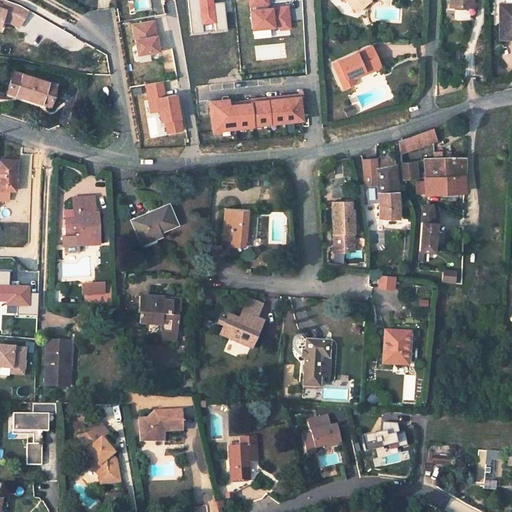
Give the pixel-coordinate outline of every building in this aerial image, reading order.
[(211,0),(197,0),(200,24),(214,22),(211,0)] [(268,0),(248,0),(251,30),(290,27),(287,6),(269,7),(268,0)] [(451,0),(452,11),(473,12),(472,0),(451,0)] [(19,7),(4,1),(0,10),(0,9),(0,24),(4,13),(8,15),(6,21),(18,28),(28,12),(19,7)] [(511,2),(504,2),(503,36),(511,36),(511,2)] [(152,19),(129,24),(135,54),(158,50),(152,19)] [(367,47),(341,62),(345,70),(341,72),(348,86),(358,81),(354,75),(365,69),(366,71),(381,63),(372,44),(367,47)] [(56,86),(16,71),(8,91),(49,107),(56,86)] [(162,81),(144,84),(149,113),(155,112),(157,122),(163,122),(165,133),(181,131),(174,92),(165,94),(162,81)] [(221,100),(209,101),(212,131),(300,120),(298,95),(222,105),(221,100)] [(433,141),(433,127),(398,140),(400,153),(433,141)] [(394,164),(394,156),(378,160),(378,166),(394,164)] [(464,174),(464,156),(430,157),(435,178),(464,174)] [(379,183),(378,166),(378,160),(376,160),(376,158),(362,159),(365,184),(379,183)] [(16,160),(0,159),(0,187),(15,188),(16,160)] [(412,163),(401,163),(403,181),(414,180),(412,163)] [(394,164),(378,166),(379,183),(379,191),(397,191),(396,183),(394,164)] [(425,179),(426,196),(463,193),(464,174),(435,178),(425,179)] [(397,191),(379,191),(380,206),(398,206),(397,191)] [(94,200),(75,200),(76,220),(71,220),(71,228),(77,228),(78,239),(67,239),(68,248),(100,246),(99,217),(95,217),(94,200)] [(352,227),(351,210),(350,210),(350,201),(331,202),(333,249),(352,249),(351,227),(352,227)] [(17,203),(0,202),(0,246),(16,247),(17,203)] [(398,216),(399,206),(398,206),(380,206),(380,216),(398,216)] [(434,250),(437,223),(434,223),(432,207),(424,206),(420,249),(434,250)] [(146,214),(131,220),(140,241),(154,234),(157,242),(162,240),(159,233),(175,226),(168,209),(148,217),(146,214)] [(245,212),(223,209),(221,241),(243,244),(245,212)] [(67,228),(67,239),(78,239),(77,228),(71,228),(67,228)] [(454,282),(454,270),(442,269),(442,282),(454,282)] [(8,285),(8,271),(0,270),(0,303),(16,304),(16,315),(36,315),(36,293),(28,292),(28,285),(8,285)] [(82,295),(105,294),(104,283),(81,285),(82,295)] [(180,300),(137,297),(136,317),(139,316),(138,326),(159,327),(158,334),(175,336),(176,313),(179,314),(180,300)] [(263,307),(250,301),(240,322),(229,317),(221,336),(251,349),(262,323),(257,321),(263,307)] [(407,333),(407,324),(392,322),(391,332),(407,333)] [(391,332),(382,331),(379,363),(404,365),(407,333),(391,332)] [(158,334),(158,341),(175,343),(175,336),(158,334)] [(325,341),(305,339),(302,372),(300,385),(314,386),(315,374),(317,358),(323,358),(325,341)] [(67,343),(47,343),(46,387),(70,387),(69,366),(67,367),(67,343)] [(26,349),(0,346),(0,367),(12,369),(11,374),(23,375),(26,349)] [(323,358),(317,358),(315,374),(329,376),(331,359),(323,358)] [(46,430),(47,414),(57,414),(56,403),(34,403),(33,403),(33,413),(16,413),(16,430),(34,431),(34,444),(28,443),(27,464),(42,464),(43,431),(46,430)] [(16,430),(16,413),(13,413),(13,433),(28,433),(28,443),(34,444),(34,431),(16,430)] [(301,434),(306,451),(338,442),(332,422),(329,423),(326,413),(305,419),(308,432),(301,434)] [(183,416),(155,417),(149,426),(142,426),(142,446),(160,446),(159,436),(182,437),(183,416)] [(86,451),(92,457),(91,458),(88,461),(98,475),(101,483),(112,481),(110,469),(116,467),(114,459),(110,454),(108,455),(104,451),(111,446),(104,436),(107,434),(95,420),(75,437),(79,441),(79,442),(78,442),(75,445),(81,452),(83,450),(85,448),(86,451)] [(379,423),(381,430),(361,434),(365,452),(404,443),(402,431),(397,432),(394,420),(379,423)] [(452,446),(427,444),(427,447),(435,447),(434,460),(452,462),(452,448),(452,446)] [(250,446),(225,447),(227,494),(248,484),(251,479),(251,475),(255,471),(254,460),(251,461),(250,446)] [(435,447),(427,447),(426,459),(434,460),(435,447)] [(499,452),(486,451),(486,459),(499,459),(499,452)]
